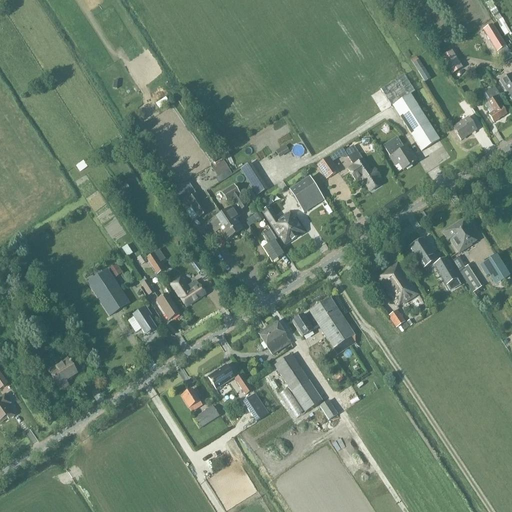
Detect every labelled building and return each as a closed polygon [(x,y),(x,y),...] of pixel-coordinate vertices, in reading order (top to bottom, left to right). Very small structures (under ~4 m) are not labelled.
[(322,0),(260,0),(265,6),(275,0),(295,0),(292,2),(291,19),(322,0)] [(500,35),(493,24),(485,29),(487,33),(485,34),(490,41),(500,35)] [(503,63),(511,57),(511,56),(506,46),(497,52),(503,63)] [(463,69),(451,52),(441,58),(452,76),(463,69)] [(418,60),(413,64),(418,72),(424,68),(419,60),(418,60)] [(430,79),(424,68),(418,72),(424,83),(430,79)] [(511,74),(500,82),(511,100),(511,74)] [(305,130),(316,149),(340,135),(342,134),(391,106),(395,99),(401,95),(400,87),(403,85),(400,80),(395,78),(390,79),(372,89),(367,90),(364,89),(361,94),(355,95),(354,90),(351,95),(345,99),(342,97),(337,107),(336,108),(333,113),(335,119),(329,123),(324,132),(320,124),(317,123),(312,124),(302,119),(305,130)] [(122,87),(127,94),(138,87),(132,79),(122,87)] [(488,103),(484,106),(490,115),(489,115),(494,123),(506,114),(501,105),(504,103),(495,88),(485,94),(490,101),(488,103)] [(470,92),(465,95),(468,102),(474,99),(470,92)] [(410,95),(392,106),(422,152),(439,140),(410,95)] [(476,105),(470,108),(474,115),(480,112),(476,105)] [(468,117),(452,128),(461,141),(477,130),(468,117)] [(505,135),(511,132),(508,125),(502,128),(505,135)] [(397,138),(383,147),(391,158),(390,158),(395,166),(398,164),(403,171),(416,162),(412,155),(410,156),(405,148),(404,149),(397,138)] [(295,144),(300,152),(307,147),(302,139),(295,144)] [(370,172),(362,160),(353,146),(344,152),(353,166),(347,169),(355,181),(361,177),(370,191),(379,186),(376,181),(380,178),(374,169),(370,172)] [(83,166),(91,161),(87,155),(79,160),(83,166)] [(316,165),(326,179),(337,171),(328,157),(316,165)] [(223,162),(217,166),(222,175),(229,171),(223,162)] [(240,170),(257,196),(267,190),(250,163),(240,170)] [(310,178),(289,192),(299,207),(319,194),(310,178)] [(182,195),(194,186),(190,180),(178,188),(182,195)] [(123,184),(109,192),(113,199),(118,197),(116,194),(120,192),(122,197),(128,194),(123,184)] [(245,207),(239,197),(233,187),(221,194),(227,204),(233,200),(239,211),(245,207)] [(191,221),(197,218),(186,201),(191,197),(188,193),(177,200),(191,221)] [(197,194),(191,197),(186,201),(197,218),(197,219),(208,212),(197,194)] [(220,215),(234,236),(242,232),(235,221),(239,218),(233,207),(220,215)] [(261,212),(270,226),(283,247),(304,233),(294,217),(292,219),(289,213),(277,220),(269,207),(261,212)] [(258,213),(253,217),(257,221),(258,223),(263,219),(258,213)] [(227,241),(234,236),(220,215),(208,223),(215,234),(220,231),(227,241)] [(464,219),(442,233),(448,241),(450,240),(459,254),(472,246),(472,245),(477,241),(464,219)] [(271,263),(282,256),(273,243),(276,241),(269,230),(261,235),(268,246),(263,250),(271,263)] [(432,255),(422,239),(409,247),(420,263),(424,268),(430,264),(427,259),(432,255)] [(127,246),(122,249),(127,257),(132,254),(127,246)] [(146,259),(157,275),(164,271),(159,264),(165,260),(159,250),(146,259)] [(147,262),(142,255),(137,259),(141,266),(147,262)] [(496,256),(490,260),(502,278),(496,281),(491,273),(489,275),(495,285),(509,277),(496,256)] [(445,258),(434,265),(447,286),(458,280),(445,258)] [(502,278),(490,260),(480,266),(486,276),(489,275),(491,273),(496,281),(502,278)] [(404,305),(418,295),(397,264),(377,277),(397,307),(403,303),(404,305)] [(115,265),(109,269),(113,276),(119,272),(115,265)] [(469,266),(460,271),(473,292),(482,287),(469,266)] [(129,304),(121,291),(108,270),(87,283),(109,317),(129,304)] [(174,281),(169,285),(179,299),(187,294),(183,289),(188,285),(181,275),(174,279),(174,281)] [(147,281),(141,284),(148,295),(154,291),(147,281)] [(196,281),(188,285),(183,289),(187,294),(179,299),(177,301),(183,310),(205,295),(196,281)] [(439,287),(434,290),(438,297),(443,293),(439,287)] [(157,302),(169,321),(180,314),(168,294),(157,302)] [(354,336),(330,298),(308,312),(311,316),(305,320),(302,316),(292,322),(302,339),(313,332),(312,330),(317,326),(332,350),(354,336)] [(156,330),(148,318),(151,316),(146,309),(133,317),(137,323),(145,336),(156,330)] [(396,329),(405,322),(397,310),(388,317),(396,329)] [(272,357),(290,344),(276,323),(257,336),(272,357)] [(322,402),(291,355),(274,366),(304,413),(322,402)] [(64,382),(76,375),(67,361),(48,373),(59,391),(67,386),(64,382)] [(234,379),(226,367),(208,378),(216,390),(234,379)] [(10,386),(17,382),(10,372),(4,376),(10,386)] [(373,373),(369,374),(372,384),(377,382),(373,373)] [(242,376),(235,380),(245,396),(252,391),(242,376)] [(191,413),(202,406),(191,389),(180,397),(191,413)] [(268,415),(255,395),(243,403),(256,423),(268,415)] [(4,396),(0,399),(0,422),(6,418),(12,414),(6,406),(9,404),(4,396)] [(319,407),(329,421),(337,415),(328,401),(319,407)] [(199,430),(219,417),(213,407),(193,420),(199,430)] [(283,428),(258,433),(262,451),(287,445),(285,437),(283,428)]
